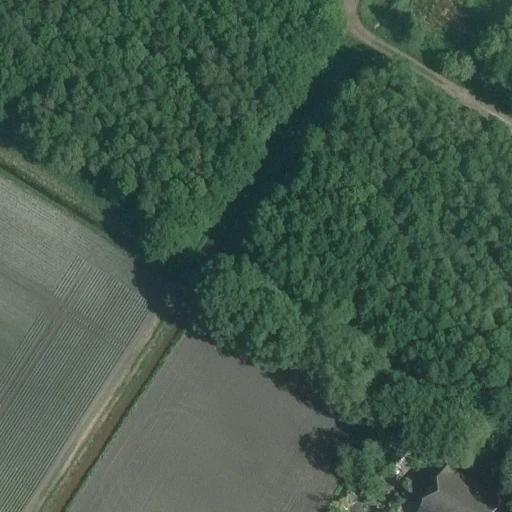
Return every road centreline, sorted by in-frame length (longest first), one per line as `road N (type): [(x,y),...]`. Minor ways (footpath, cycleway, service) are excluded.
road 1 (track): [(35,511),(350,26)]
road 2 (track): [(511,125),(350,26),(356,0)]
